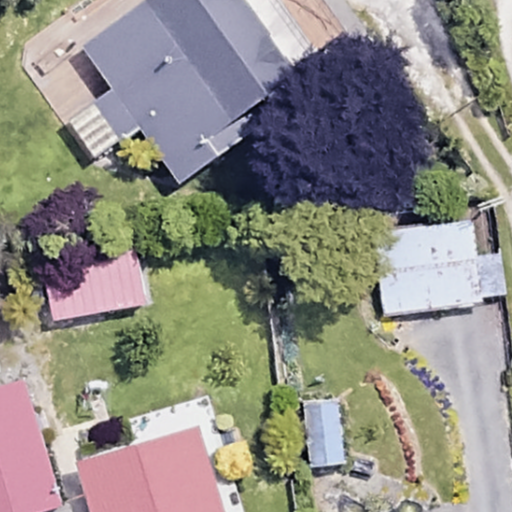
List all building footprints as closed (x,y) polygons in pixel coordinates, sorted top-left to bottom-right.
[(238,112),(317,57),(277,0),(146,0),(81,45),(106,81),(58,113),(87,155),(135,121),(176,180),(249,128),(238,112)] [(472,221),(383,222),(384,308),(475,307),(475,296),(496,296),(495,251),(472,251),(472,221)] [(0,511),(27,511),(56,504),(19,380),(0,385),(0,511)] [(336,399),(302,399),(302,463),(336,463),(336,399)] [(220,511),(194,427),(73,465),(87,511),(220,511)]
